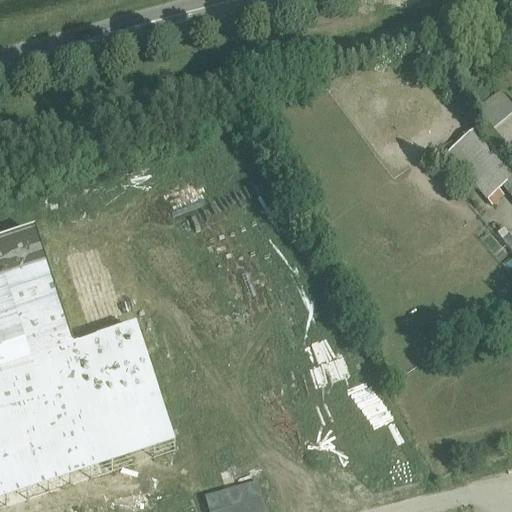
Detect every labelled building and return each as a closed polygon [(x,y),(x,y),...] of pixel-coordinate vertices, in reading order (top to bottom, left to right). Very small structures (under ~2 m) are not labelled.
[(485,115),(499,131),(511,118),(511,99),(508,95),(485,115)] [(511,170),(480,129),(447,155),(453,162),(493,208),(505,198),(499,191),(503,188),(511,199),(511,170)] [(511,245),(511,238),(506,230),(499,235),(509,248),(511,245)] [(45,235),(0,249),(0,508),(1,510),(181,451),(146,345),(87,364),(45,235)] [(265,511),(258,485),(204,500),(207,511),(265,511)]
